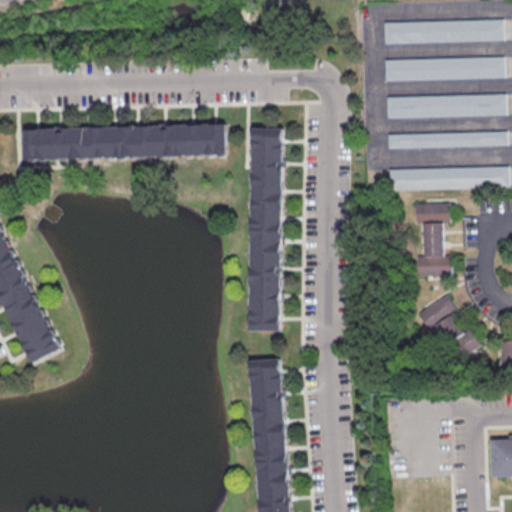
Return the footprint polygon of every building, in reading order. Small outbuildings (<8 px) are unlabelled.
[(386,23),(505,19),(505,40),(387,44),(386,23)] [(388,61),(507,57),(507,78),(389,82),(388,61)] [(388,98),(507,95),(507,116),(389,119),(388,98)] [(229,153),(228,123),(205,124),(206,154),(229,153)] [(182,124),(154,125),(155,155),(183,155),(182,124)] [(206,154),(183,155),(182,124),(205,124),(206,154)] [(154,125),(128,126),(129,156),(155,155),(154,125)] [(129,156),(103,156),(103,127),(128,126),(129,156)] [(77,127),(51,128),(53,157),(78,157),(77,127)] [(103,156),(78,157),(77,127),(103,127),(103,156)] [(255,152),(255,127),(285,127),(285,152),(255,152)] [(53,157),(28,158),(27,129),(51,128),(53,157)] [(390,136),(510,132),(510,145),(390,149),(390,136)] [(285,177),(285,152),(255,152),(254,177),(285,177)] [(392,170),(510,166),(511,187),(393,191),(392,170)] [(285,203),(285,177),(254,177),(254,203),(285,203)] [(254,230),(254,203),(285,203),(284,230),(254,230)] [(419,204),(453,203),(453,223),(446,223),(447,256),(454,256),(454,275),(421,276),(420,256),(427,256),(426,224),(419,225),(419,204)] [(254,255),(254,230),(284,230),(284,256),(254,255)] [(0,236),(0,264),(16,257),(5,234),(0,236)] [(284,281),(284,256),(254,255),(253,280),(284,281)] [(0,264),(0,294),(27,280),(16,257),(0,264)] [(0,294),(12,318),(39,304),(27,280),(0,294)] [(253,306),(253,280),(284,281),(283,306),(253,306)] [(421,314),(449,295),(460,312),(455,315),(467,332),(472,329),(484,346),(456,365),(445,349),(451,344),(439,327),(433,331),(421,314)] [(12,318),(24,341),(51,327),(39,304),(12,318)] [(252,329),(283,330),(283,306),(253,306),(252,329)] [(24,341),(35,361),(62,347),(51,327),(24,341)] [(511,341),(502,341),(503,375),(511,375),(511,341)] [(284,381),(283,358),(252,360),(254,383),(284,381)] [(286,409),(284,381),(254,383),(256,411),(286,409)] [(288,436),(286,409),(256,411),(257,438),(288,436)] [(289,459),(288,436),(257,438),(259,461),(289,459)] [(494,439),(511,438),(511,476),(495,477),(494,439)] [(291,483),(289,459),(259,461),(261,485),(291,483)] [(262,511),(261,485),(291,483),(293,511),(262,511)]
